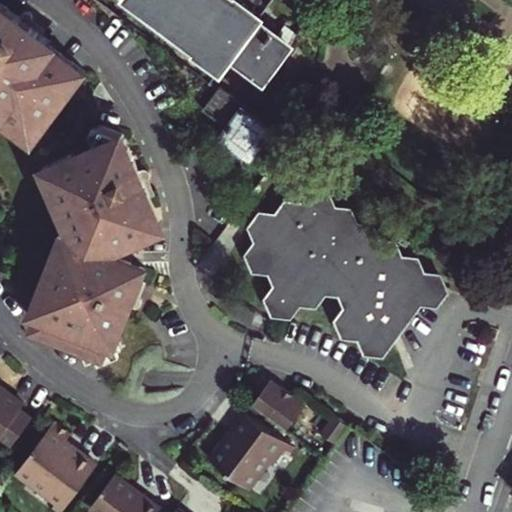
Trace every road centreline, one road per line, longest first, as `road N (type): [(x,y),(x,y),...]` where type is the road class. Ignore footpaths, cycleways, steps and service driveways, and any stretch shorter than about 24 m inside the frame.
road 1 (residential): [(224,348),(205,329),(181,278),(176,177),(158,136),(120,70),(51,0)]
road 2 (residential): [(224,348),(301,365),(381,415),(495,456)]
road 3 (residential): [(0,311),(74,384),(118,407),(144,417),(194,395)]
